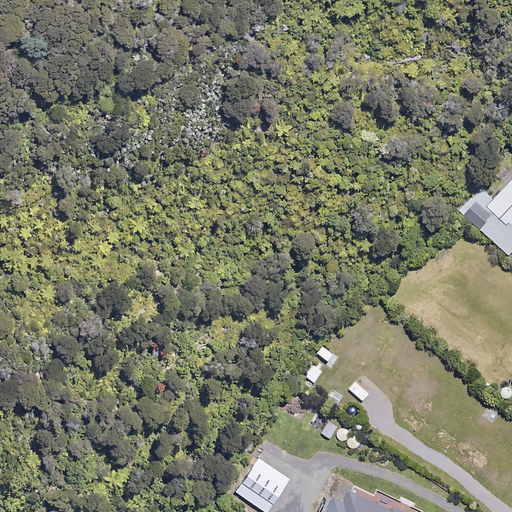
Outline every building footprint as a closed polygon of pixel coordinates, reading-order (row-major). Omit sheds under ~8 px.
[(511,179),(494,199),(479,185),(458,208),(511,256),(511,254),(511,179)] [(324,372),(314,365),(306,377),(316,384),(324,372)] [(511,396),(511,387),(508,386),(503,388),(501,392),(503,397),(508,398),(511,396)] [(311,405),(299,396),(287,411),(300,420),(311,405)] [(426,423),(411,410),(405,418),(419,430),(426,423)] [(339,427),(330,422),(324,433),(333,438),(339,427)] [(349,439),(351,435),(349,430),(344,429),(339,431),(337,435),(339,439),(344,441),(349,439)] [(350,446),(356,451),(361,450),(365,444),(365,438),(359,434),(352,436),(349,441),(350,446)] [(270,511),(292,479),(259,458),(237,492),(267,511),(270,511)] [(395,511),(353,491),(347,503),(336,498),(329,511),(405,511),(397,508),(395,511)]
